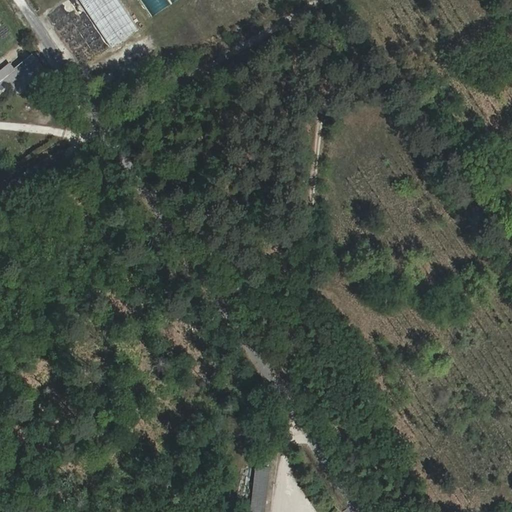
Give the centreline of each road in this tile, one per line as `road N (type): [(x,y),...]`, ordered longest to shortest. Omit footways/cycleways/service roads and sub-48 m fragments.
road 1 (track): [(334,0),(286,402)]
road 2 (track): [(0,191),(101,125)]
